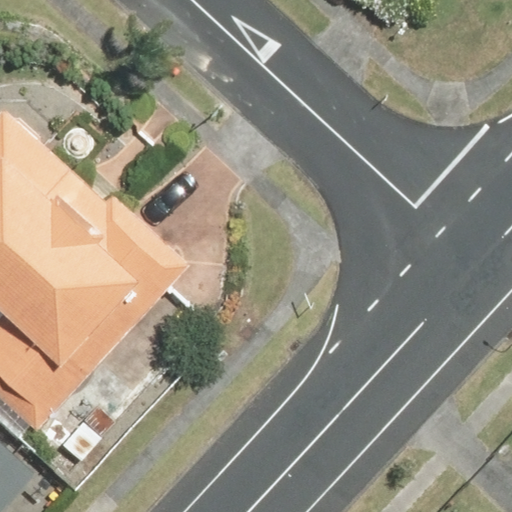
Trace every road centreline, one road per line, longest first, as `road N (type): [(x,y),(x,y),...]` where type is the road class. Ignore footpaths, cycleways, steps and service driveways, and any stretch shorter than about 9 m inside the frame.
road 1 (residential): [(205,0),(479,265)]
road 2 (tertiary): [(479,265),(247,511)]
